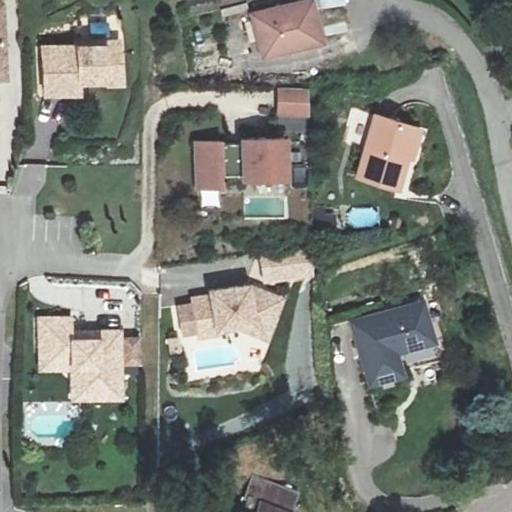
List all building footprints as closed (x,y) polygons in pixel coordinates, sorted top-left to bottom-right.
[(331,0),(240,21),(249,64),(340,44),(331,0)] [(65,41),(32,45),(37,91),(71,88),(69,73),(79,72),(80,77),(98,74),(97,59),(111,58),(108,33),(65,38),(65,41)] [(97,59),(98,74),(113,73),(111,58),(97,59)] [(298,87),(270,88),(270,114),(300,113),(298,87)] [(409,120),(367,111),(353,177),(393,185),(409,120)] [(211,146),(188,147),(190,189),(214,188),(213,178),(234,177),(235,179),(277,177),(275,140),(233,142),(233,147),(212,148),(211,146)] [(18,194),(41,196),(43,167),(20,165),(18,194)] [(208,288),(190,291),(197,328),(216,325),(215,320),(234,317),(251,313),(268,319),(279,288),(245,276),(207,283),(208,288)] [(424,303),(352,324),(370,385),(404,375),(399,354),(436,344),(424,303)] [(76,313),(44,314),(44,350),(76,349),(77,363),(85,362),(86,394),(127,392),(125,325),(102,326),(103,334),(77,334),(77,327),(76,313)] [(251,313),(234,317),(264,328),(268,319),(251,313)] [(102,326),(77,327),(77,334),(103,334),(102,326)] [(45,363),(77,363),(76,349),(44,350),(45,363)] [(85,362),(77,363),(78,394),(86,394),(85,362)] [(262,511),(289,511),(297,493),(253,477),(245,499),(265,506),(262,511)]
